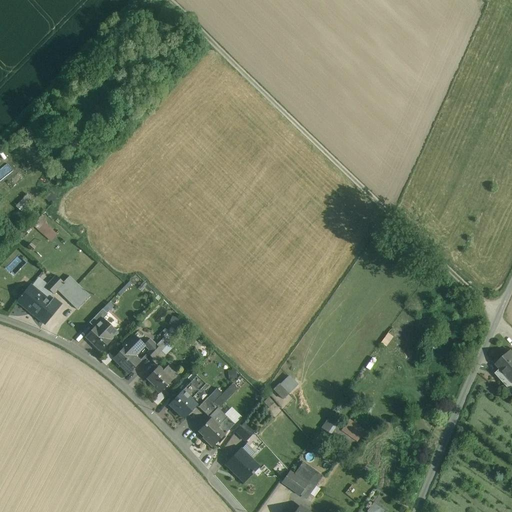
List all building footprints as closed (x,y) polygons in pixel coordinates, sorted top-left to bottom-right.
[(0,180),(13,170),(7,162),(0,167),(0,180)] [(51,204),(58,198),(50,191),(44,197),(51,204)] [(35,201),(28,194),(16,206),(23,213),(35,201)] [(33,226),(51,241),(57,234),(44,223),(46,221),(41,217),(33,226)] [(38,276),(31,285),(52,301),(54,299),(54,294),(46,286),(48,284),(38,276)] [(48,284),(46,286),(54,294),(57,291),(58,291),(64,283),(63,283),(56,276),(48,284)] [(69,276),(63,283),(64,283),(58,291),(77,309),(90,296),(69,276)] [(52,301),(31,285),(17,302),(45,324),(61,305),(54,299),(52,301)] [(110,302),(102,309),(107,314),(114,306),(110,302)] [(107,314),(102,309),(98,314),(103,319),(107,314)] [(98,314),(89,323),(94,328),(96,326),(103,319),(98,314)] [(117,332),(103,319),(96,326),(111,339),(117,332)] [(94,328),(85,337),(85,338),(87,336),(94,343),(93,345),(100,352),(112,341),(111,339),(96,326),(94,328)] [(173,329),(164,337),(169,342),(178,334),(173,329)] [(133,336),(126,344),(126,345),(125,345),(125,347),(131,353),(141,343),(133,336)] [(164,337),(156,346),(161,350),(161,351),(169,342),(164,337)] [(156,346),(149,339),(144,345),(150,351),(147,353),(153,359),(161,350),(156,346)] [(161,351),(166,356),(175,347),(169,342),(161,351)] [(144,346),(141,343),(131,353),(134,356),(144,346)] [(131,353),(125,347),(113,359),(129,374),(140,362),(134,356),(131,353)] [(511,351),(511,350),(495,364),(500,369),(504,374),(511,382),(511,351)] [(161,351),(152,361),(157,366),(166,356),(161,351)] [(105,365),(114,357),(109,353),(101,361),(105,365)] [(158,367),(147,379),(155,386),(153,388),(159,393),(172,380),(158,367)] [(504,374),(500,369),(496,373),(500,378),(504,374)] [(511,382),(504,374),(500,378),(511,391),(511,382)] [(289,375),(280,384),(289,394),(299,385),(289,375)] [(197,376),(183,390),(192,399),(206,384),(197,376)] [(289,394),(280,384),(274,390),(284,399),(289,394)] [(216,389),(208,398),(213,403),(222,394),(216,389)] [(192,399),(183,390),(175,399),(173,402),(175,404),(172,407),(182,417),(188,411),(190,413),(197,406),(191,400),(192,399)] [(165,397),(160,393),(152,401),(157,406),(165,397)] [(208,398),(198,407),(198,408),(199,407),(204,413),(213,403),(208,398)] [(269,398),(261,405),(266,411),(274,403),(269,398)] [(213,403),(204,413),(209,418),(218,408),(213,403)] [(349,418),(337,432),(352,443),(363,429),(349,418)] [(211,419),(198,432),(199,432),(204,437),(203,438),(203,439),(212,447),(226,433),(225,432),(223,434),(217,428),(219,426),(218,426),(211,419)] [(246,443),(256,432),(246,423),(236,433),(246,443)] [(258,467),(240,450),(227,463),(239,475),(238,475),(244,482),(253,473),(253,472),(258,467)] [(322,476),(303,463),(295,475),(307,484),(300,494),(306,498),(309,494),(315,486),(322,476)] [(295,475),(289,472),(282,482),(300,495),(300,494),(307,484),(295,475)] [(315,486),(309,494),(315,497),(320,489),(315,486)] [(367,511),(381,511),(384,509),(372,501),(365,510),(367,511)]
